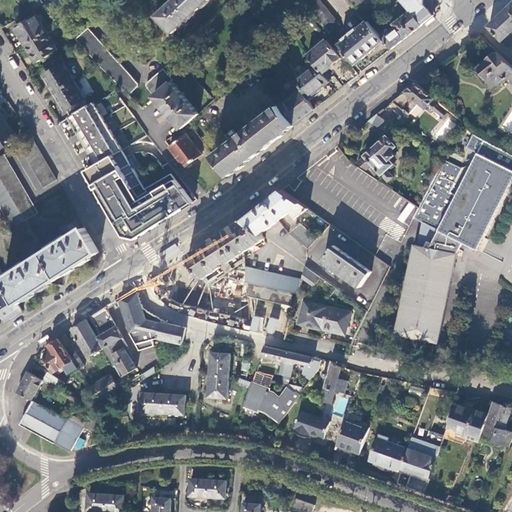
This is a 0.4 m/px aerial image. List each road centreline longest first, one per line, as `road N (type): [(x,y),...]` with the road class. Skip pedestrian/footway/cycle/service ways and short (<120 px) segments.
road 1 (primary): [(477,6),(226,203),(128,268)]
road 2 (residential): [(128,268),(164,312),(184,322),(511,391)]
road 3 (tertiary): [(424,511),(253,455),(190,448),(68,471)]
road 4 (residential): [(0,67),(128,268)]
road 5 (primary): [(128,268),(6,349)]
